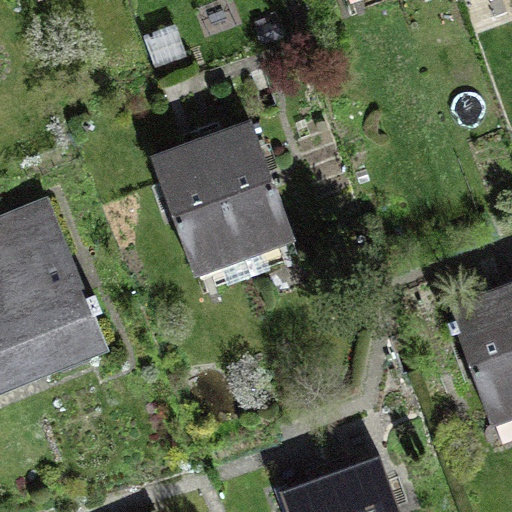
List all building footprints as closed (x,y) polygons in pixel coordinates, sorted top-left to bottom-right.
[(252,124),(202,142),(243,254),(293,236),(252,124)] [(193,272),(243,254),(202,142),(152,160),(193,272)] [(86,298),(47,200),(0,218),(0,258),(7,278),(0,280),(0,370),(38,355),(44,372),(106,347),(93,314),(101,311),(95,294),(86,298)] [(511,286),(499,292),(511,326),(511,286)] [(491,421),(511,413),(511,326),(499,292),(449,310),(453,320),(448,322),(452,333),(457,331),(491,421)] [(400,511),(380,457),(331,475),(344,511),(400,511)] [(288,511),(344,511),(331,475),(281,494),(288,511)]
